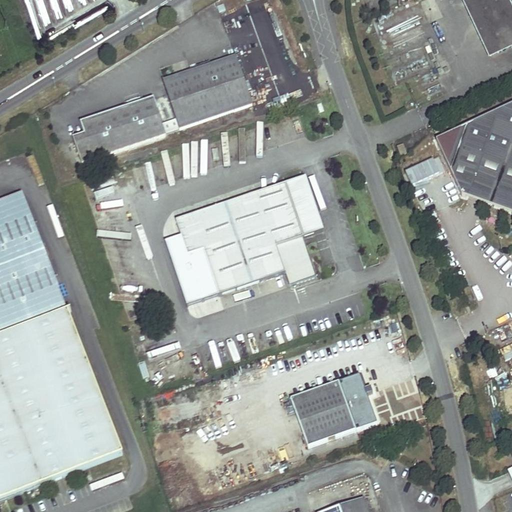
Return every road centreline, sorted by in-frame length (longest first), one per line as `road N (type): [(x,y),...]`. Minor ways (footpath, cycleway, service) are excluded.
road 1 (unclassified): [(470,511),(432,348),(313,0)]
road 2 (tertiary): [(168,0),(0,104)]
